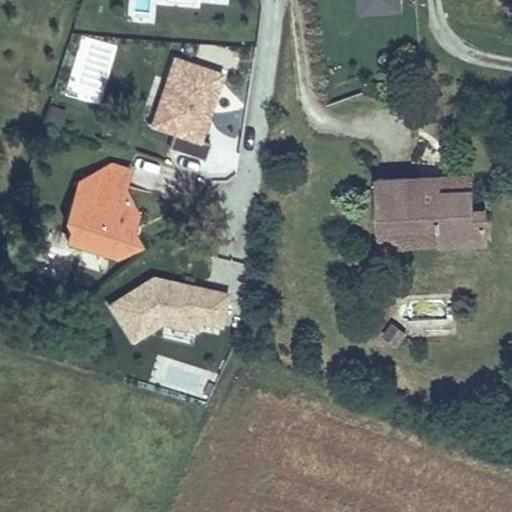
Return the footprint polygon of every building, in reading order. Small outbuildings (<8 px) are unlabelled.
[(361,0),(362,9),(400,6),(399,0),(361,0)] [(171,132),(167,147),(201,155),(222,66),(168,53),(150,127),(171,132)] [(58,128),(66,108),(52,102),(43,121),(58,128)] [(81,150),(73,173),(106,157),(81,150)] [(106,157),(73,173),(58,217),(68,222),(62,237),(82,243),(83,230),(109,236),(125,224),(117,214),(126,209),(134,183),(121,179),(124,163),(106,157)] [(464,179),(430,181),(430,196),(464,194),(464,179)] [(369,184),(372,230),(433,228),(433,249),(481,245),(479,213),(463,213),(464,194),(430,196),(430,181),(369,184)] [(83,230),(82,243),(108,252),(132,234),(125,224),(109,236),(83,230)] [(433,228),(372,230),(374,250),(433,249),(433,228)] [(110,319),(195,337),(199,323),(221,328),(228,292),(121,269),(110,319)]
